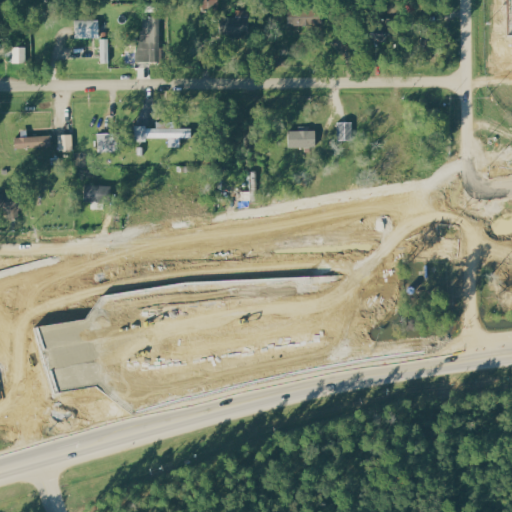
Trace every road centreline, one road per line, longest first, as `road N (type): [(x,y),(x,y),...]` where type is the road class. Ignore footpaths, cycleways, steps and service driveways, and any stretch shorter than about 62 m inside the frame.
road 1 (secondary): [(0,477),(319,392),(511,360)]
road 2 (secondary): [(511,192),(93,261),(0,284)]
road 3 (residential): [(0,87),(470,82)]
road 4 (motorway): [(511,268),(49,336)]
road 5 (motorway): [(62,379),(511,313)]
road 6 (residential): [(60,511),(0,316)]
road 7 (residential): [(467,0),(474,198)]
